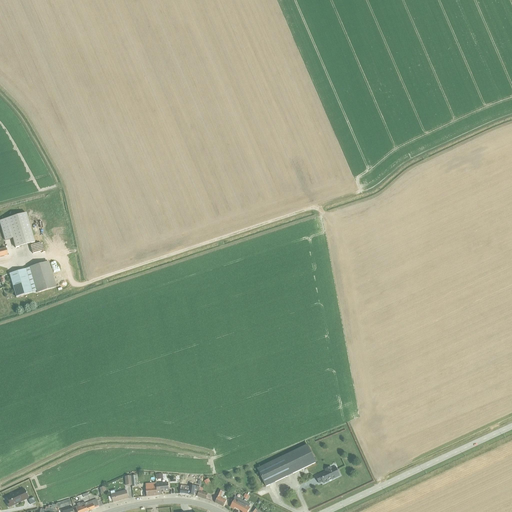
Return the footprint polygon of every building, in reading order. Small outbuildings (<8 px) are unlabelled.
[(28,213),(0,219),(5,240),(14,238),(16,247),(35,242),(28,213)] [(30,270),(36,294),(53,289),(46,265),(30,270)] [(25,269),(9,274),(15,298),(31,293),(25,269)] [(257,471),(265,487),(314,464),(306,447),(257,471)] [(339,468),(319,477),(322,483),(342,475),(339,468)] [(146,496),(157,495),(156,484),(156,483),(145,484),(146,496)] [(169,490),(168,483),(156,484),(157,495),(161,495),(161,491),(169,490)] [(181,486),(180,493),(194,495),(194,493),(198,493),(199,490),(200,487),(189,485),(189,490),(184,489),(184,487),(181,486)] [(217,499),(215,503),(223,507),(227,500),(226,500),(227,499),(223,497),(225,493),(222,492),(223,491),(220,489),(215,499),(217,499)] [(6,502),(8,508),(29,499),(24,490),(6,498),(7,502),(6,502)] [(112,501),(113,502),(128,498),(126,490),(111,494),(111,496),(109,497),(110,501),(112,501)] [(198,493),(197,496),(206,499),(208,494),(199,490),(198,493)] [(235,507),(239,510),(244,501),(238,498),(236,501),(235,500),(231,507),(234,509),(235,507)] [(75,507),(77,511),(86,511),(99,507),(96,499),(85,503),(85,502),(81,504),(80,503),(77,504),(78,506),(75,507)] [(56,507),(57,507),(58,509),(65,507),(65,508),(62,510),(62,511),(72,511),(73,511),(72,507),(69,508),(68,506),(71,505),(70,500),(59,503),(56,504),(57,505),(52,504),(52,506),(49,506),(48,508),(46,508),(45,510),(41,509),(40,511),(55,511),(56,511),(55,510),(56,507)] [(250,505),(244,501),(239,510),(243,511),(248,511),(250,508),(248,507),(250,505)]
